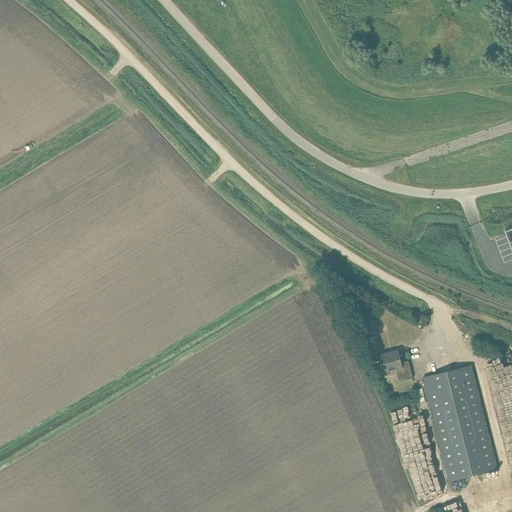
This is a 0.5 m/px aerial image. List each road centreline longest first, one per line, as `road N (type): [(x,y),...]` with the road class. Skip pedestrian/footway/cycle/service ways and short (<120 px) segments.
road 1 (tertiary): [(511,183),(419,192),(338,165),(275,120),(160,0)]
road 2 (track): [(418,511),(507,483),(477,364),(440,348)]
road 3 (track): [(300,0),(335,60),(368,87),(398,94),(458,87)]
